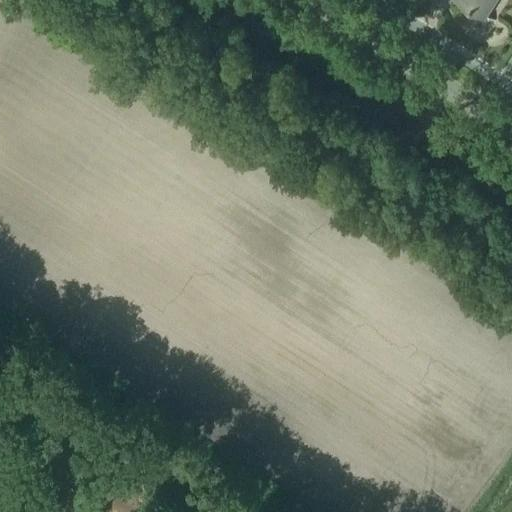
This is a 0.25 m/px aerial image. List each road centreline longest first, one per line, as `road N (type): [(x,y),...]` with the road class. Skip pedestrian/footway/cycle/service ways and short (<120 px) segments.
road 1 (tertiary): [(511,130),(311,0)]
road 2 (residential): [(511,86),(378,0)]
road 3 (track): [(123,511),(0,432)]
